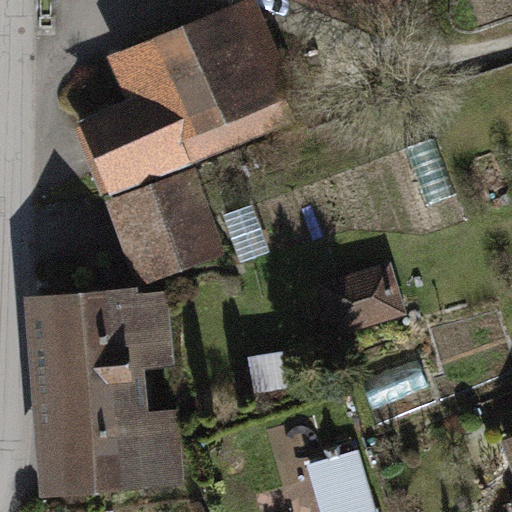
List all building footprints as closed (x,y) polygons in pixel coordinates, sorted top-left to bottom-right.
[(293,0),(367,33),(382,0),(293,0)] [(261,2),(113,55),(128,96),(82,113),(107,182),(301,112),(261,2)] [(197,168),(111,196),(153,303),(224,251),(197,168)] [(329,281),(343,332),(412,312),(398,261),(329,281)] [(175,487),(161,302),(153,303),(40,312),(54,496),(175,487)] [(511,410),(488,420),(511,480),(511,410)] [(314,461),(329,511),(386,511),(366,446),(314,461)]
